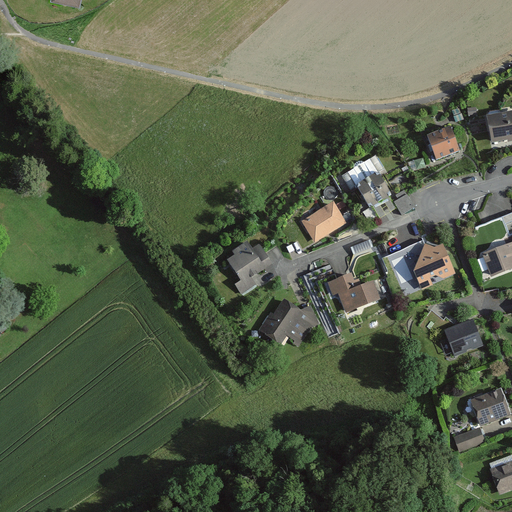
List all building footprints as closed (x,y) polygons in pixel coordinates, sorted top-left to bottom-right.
[(476,108),(467,109),(468,116),(477,115),(476,108)] [(511,111),(487,117),(492,142),(511,138),(511,111)] [(450,128),(428,136),(437,160),(459,151),(450,128)] [(372,183),(367,186),(364,181),(356,186),(370,208),(391,195),(377,173),(369,178),(372,183)] [(415,208),(404,191),(395,197),(398,201),(394,203),(402,216),(415,208)] [(332,203),(301,222),(314,242),(345,223),(332,203)] [(511,213),(509,215),(502,217),(505,225),(511,222),(511,213)] [(234,255),(227,259),(242,281),(235,285),(240,294),(255,285),(253,282),(250,278),(271,264),(259,245),(251,249),(247,242),(232,251),(234,255)] [(511,243),(482,255),(490,277),(511,268),(511,243)] [(455,274),(442,245),(433,248),(425,244),(414,273),(421,290),(432,285),(429,278),(436,275),(444,278),(455,274)] [(345,277),(328,283),(333,295),(339,293),(346,313),(380,300),(373,282),(361,286),(359,279),(353,282),(350,275),(345,277)] [(271,313),(260,330),(280,344),(301,312),(283,300),(274,315),(271,313)] [(511,314),(502,316),(511,339),(511,314)] [(472,320),(445,331),(455,356),(482,345),(472,320)] [(500,389),(471,400),(480,425),(510,414),(500,389)] [(479,429),(454,438),(459,452),(484,442),(481,436),(479,429)] [(511,461),(490,469),(499,494),(511,489),(511,461)]
